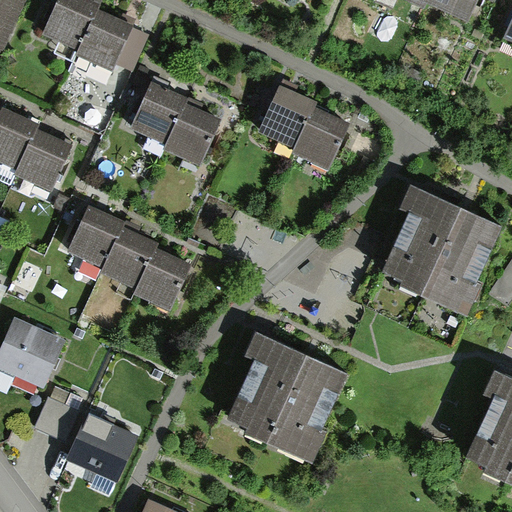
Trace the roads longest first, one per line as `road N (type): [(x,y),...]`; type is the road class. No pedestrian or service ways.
road 1 (residential): [(120,511),(205,337),(416,135)]
road 2 (residential): [(416,135),(366,99),(163,0)]
